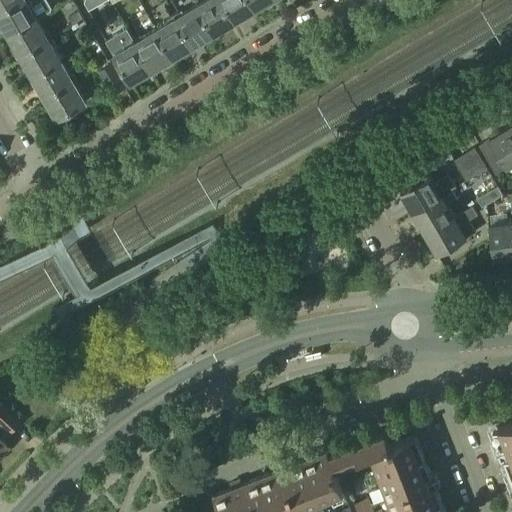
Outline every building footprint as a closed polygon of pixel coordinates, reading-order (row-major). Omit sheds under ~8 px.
[(0,0),(0,9),(16,0),(0,0)] [(16,0),(0,9),(0,18),(9,33),(38,16),(52,8),(47,0),(16,0)] [(215,32),(236,20),(223,0),(202,0),(198,2),(215,32)] [(223,0),(236,20),(257,8),(252,0),(223,0)] [(194,44),(215,32),(198,2),(177,15),(194,44)] [(84,17),(79,10),(69,16),(73,23),(84,17)] [(174,56),(194,44),(177,15),(157,27),(174,56)] [(38,16),(9,33),(21,54),(50,37),(38,16)] [(153,69),(174,56),(157,27),(136,39),(153,69)] [(62,58),(50,37),(21,54),(33,75),(62,58)] [(132,81),(153,69),(136,39),(115,51),(132,81)] [(74,78),(62,58),(33,75),(45,96),(74,78)] [(113,62),(100,69),(114,93),(127,86),(113,62)] [(87,100),(74,78),(45,96),(57,117),(87,100)] [(497,172),(511,163),(511,126),(511,124),(490,137),(490,138),(480,144),(497,172)] [(488,166),(476,146),(465,152),(478,173),(488,166)] [(468,179),(478,173),(465,152),(455,158),(468,179)] [(436,180),(431,172),(402,189),(414,210),(444,193),(454,187),(456,186),(449,172),(436,180)] [(490,173),(483,177),(490,190),(497,186),(490,173)] [(490,190),(489,191),(494,199),(504,193),(499,185),(497,186),(490,190)] [(454,187),(444,193),(414,210),(426,231),(456,214),(450,205),(461,199),(454,187)] [(483,205),(494,199),(489,191),(479,197),(483,205)] [(472,204),(456,214),(426,231),(438,252),(476,230),(469,218),(478,214),(472,204)] [(495,256),(511,253),(511,220),(490,223),(495,256)] [(5,406),(0,411),(0,455),(10,445),(4,439),(21,422),(5,406)] [(511,420),(494,427),(500,444),(496,446),(501,459),(506,457),(511,473),(511,420)] [(391,445),(390,444),(386,433),(367,440),(372,452),(391,445)] [(436,471),(432,473),(427,458),(417,433),(390,444),(391,445),(372,452),(370,453),(383,486),(370,491),(374,502),(388,497),(393,511),(417,511),(444,502),(437,486),(441,484),(436,471)] [(367,440),(349,447),(354,459),(370,453),(372,452),(367,440)] [(330,454),(335,467),(354,459),(349,447),(330,454)] [(335,467),(330,454),(328,449),(298,460),(314,501),(344,490),(335,467)] [(277,469),(260,476),(274,511),(287,511),(314,501),(298,460),(287,465),(286,461),(276,465),(277,469)] [(231,482),(233,486),(214,493),(221,511),(274,511),(260,476),(243,482),(241,478),(231,482)] [(356,501),(360,511),(374,511),(375,511),(369,497),(356,501)] [(447,511),(444,502),(417,511),(447,511)]
